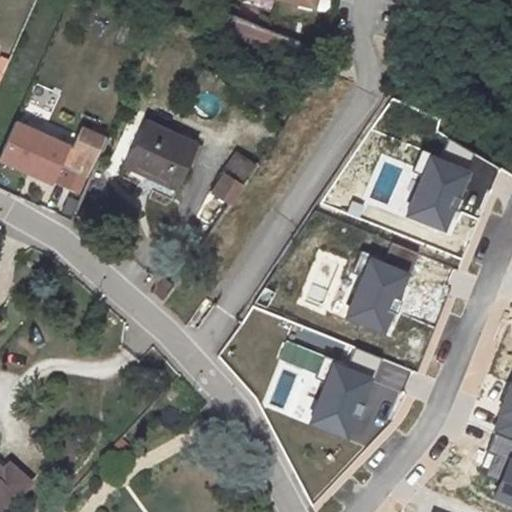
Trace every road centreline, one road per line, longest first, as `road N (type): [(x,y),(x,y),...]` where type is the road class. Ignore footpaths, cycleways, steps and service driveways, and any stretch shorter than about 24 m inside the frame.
road 1 (unclassified): [(287,511),(238,416),(188,357),(89,265),(0,204)]
road 2 (residential): [(357,511),(425,428),(511,227)]
